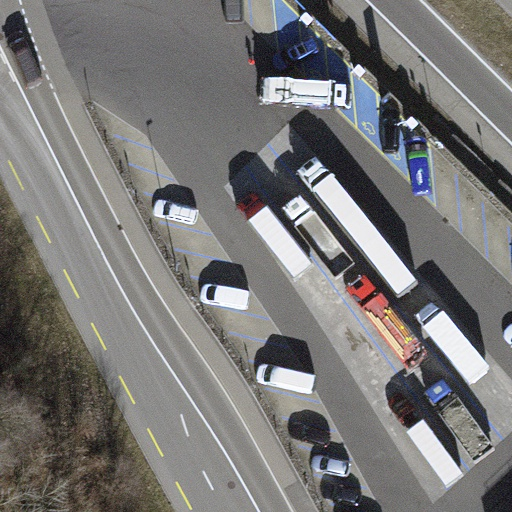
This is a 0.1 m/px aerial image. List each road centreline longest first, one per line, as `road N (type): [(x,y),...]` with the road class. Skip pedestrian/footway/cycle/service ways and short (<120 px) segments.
road 1 (secondary): [(234,511),(35,145)]
road 2 (motorway): [(389,0),(511,123)]
road 3 (secondary): [(35,145),(19,52),(0,0)]
